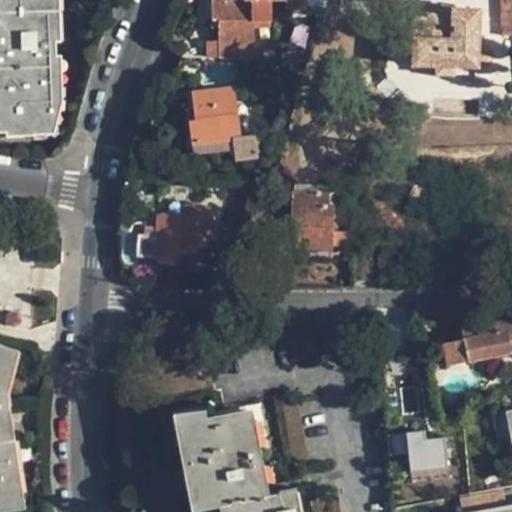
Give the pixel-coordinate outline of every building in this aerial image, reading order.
[(59,102),(55,0),(0,0),(0,127),(7,127),(7,137),(35,137),(35,132),(51,131),(51,119),(56,118),(56,102),(59,102)] [(180,47),(176,63),(205,63),(207,57),(256,56),(255,21),(271,20),(271,0),(288,0),(289,6),(309,6),(308,0),(212,0),(213,20),(219,20),(219,40),(207,41),(206,46),(180,47)] [(511,0),(503,0),(504,35),(511,34),(511,0)] [(450,30),(412,29),(412,48),(411,69),(435,69),(435,78),(471,79),(476,79),(482,74),(483,70),(483,66),(482,63),(482,58),(480,53),(482,8),(451,6),(450,30)] [(201,77),(205,63),(176,63),(172,77),(201,77)] [(196,120),(190,121),(192,146),(233,141),(234,150),(236,159),(259,157),(256,135),(242,137),(237,89),(194,92),(195,108),(196,120)] [(193,155),(234,150),(233,141),(192,146),(193,155)] [(297,225),(297,248),(334,249),(334,204),(330,204),(330,193),(294,192),(293,224),(297,225)] [(122,233),(121,256),(137,257),(174,260),(175,256),(194,257),(195,251),(214,252),(217,218),(158,215),(156,235),(122,233)] [(353,251),(351,280),(380,279),(381,249),(353,251)] [(268,265),(246,265),(246,280),(267,281),(268,265)] [(463,339),(443,344),(447,366),(500,355),(511,352),(511,319),(461,330),(463,339)] [(0,509),(10,508),(9,494),(2,451),(0,432),(0,381),(7,356),(0,354),(0,509)] [(249,411),(184,423),(201,511),(228,506),(229,511),(296,511),(293,494),(280,496),(280,494),(264,496),(249,411)] [(411,472),(446,468),(443,438),(425,440),(424,432),(407,433),(409,453),(411,472)] [(460,499),(462,511),(491,511),(506,509),(503,491),(460,499)]
